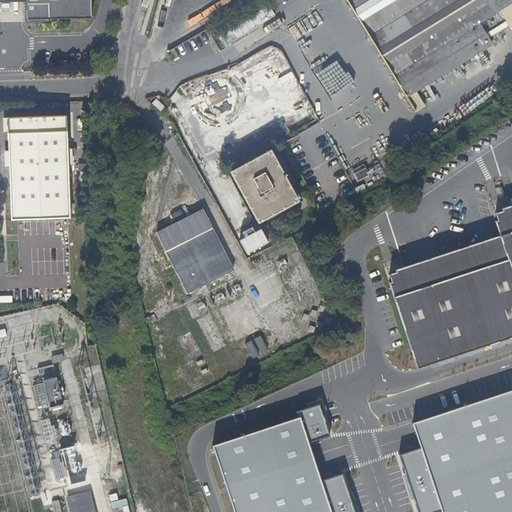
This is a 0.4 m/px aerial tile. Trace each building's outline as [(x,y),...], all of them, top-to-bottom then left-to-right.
[(0,0),(0,5),(24,5),(25,25),(46,24),(46,22),(89,21),(88,0),(0,0)] [(403,97),(479,51),(488,46),(482,36),(503,23),(511,37),(511,0),(343,0),(363,32),(403,97)] [(233,26),(239,37),(275,15),(268,5),(233,26)] [(258,54),(265,63),(277,55),(270,46),(258,54)] [(488,65),(479,51),(403,97),(411,111),(488,65)] [(64,117),(5,119),(9,222),(67,220),(64,117)] [(268,151),(228,173),(256,223),(296,203),(268,151)] [(384,284),(387,293),(393,309),(413,370),(511,336),(511,208),(508,210),(506,207),(496,210),(497,212),(490,215),(492,222),(490,223),(496,240),(465,251),(401,272),(400,268),(390,271),(391,273),(384,276),(387,283),(384,284)] [(155,233),(187,296),(235,272),(204,209),(155,233)] [(231,232),(242,253),(262,242),(254,227),(247,230),(245,226),(231,232)] [(154,314),(146,319),(147,324),(152,322),(153,324),(158,321),(154,314)] [(268,350),(260,336),(253,339),(260,353),(268,350)] [(259,354),(251,340),(245,344),(252,358),(259,354)] [(62,353),(51,356),(53,362),(64,360),(62,353)] [(53,364),(37,368),(39,374),(55,370),(53,364)] [(67,405),(62,377),(34,382),(39,410),(67,405)] [(472,399),(470,388),(454,391),(456,400),(464,398),(465,401),(472,399)] [(511,511),(511,393),(511,391),(404,422),(413,447),(395,455),(412,511),(426,511),(432,510),(432,511),(511,511)] [(357,511),(346,477),(330,482),(317,440),(334,433),(326,405),(307,411),(309,416),(220,446),(242,511),(357,511)] [(53,417),(43,420),(49,441),(59,438),(53,417)] [(75,455),(55,456),(56,479),(68,479),(68,470),(76,470),(75,455)] [(95,511),(90,492),(66,498),(69,511),(95,511)] [(61,511),(59,500),(52,501),(54,511),(61,511)]
